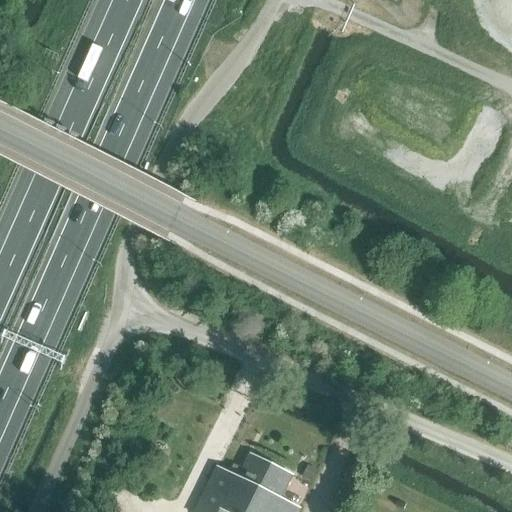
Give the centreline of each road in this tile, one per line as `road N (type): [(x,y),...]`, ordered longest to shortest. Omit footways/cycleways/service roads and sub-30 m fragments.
road 1 (tertiary): [(511,388),(0,132)]
road 2 (motorway): [(0,416),(181,0)]
road 3 (unclassified): [(511,470),(126,308)]
road 4 (unclassified): [(126,308),(130,251),(176,141),(235,72),(273,0)]
road 5 (motorway): [(125,0),(0,286)]
road 6 (unclassified): [(40,511),(126,308)]
